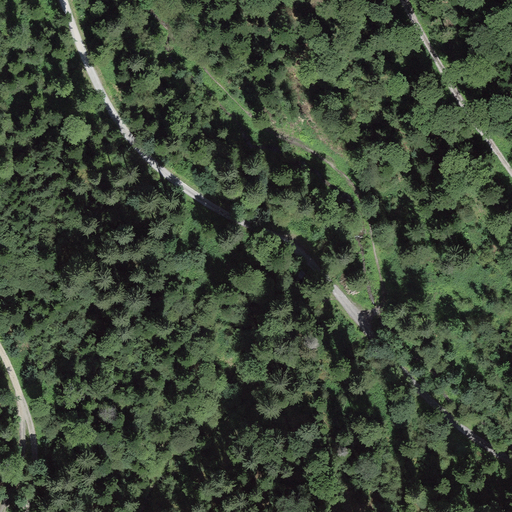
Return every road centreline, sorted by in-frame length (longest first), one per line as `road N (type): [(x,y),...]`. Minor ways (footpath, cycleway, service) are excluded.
road 1 (unclassified): [(62,0),(101,95),(144,154),(205,202),(291,249),(394,363),(511,461)]
road 2 (track): [(0,348),(22,402),(23,429),(2,511)]
